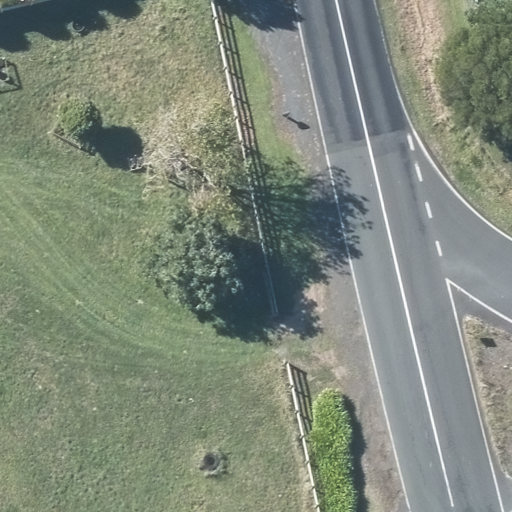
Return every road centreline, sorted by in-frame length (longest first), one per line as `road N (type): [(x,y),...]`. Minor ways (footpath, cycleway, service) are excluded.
road 1 (tertiary): [(455,511),(376,191)]
road 2 (tertiary): [(376,191),(335,0)]
road 3 (unclassified): [(376,191),(482,271),(511,281)]
